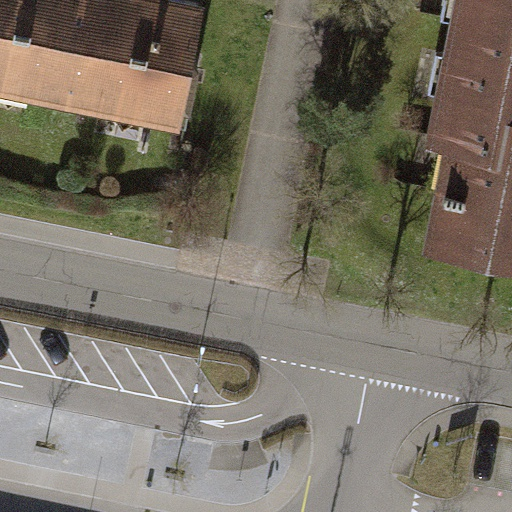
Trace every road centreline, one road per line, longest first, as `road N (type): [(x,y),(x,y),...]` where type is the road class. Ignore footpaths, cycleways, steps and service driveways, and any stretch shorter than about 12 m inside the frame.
road 1 (residential): [(243,317),(303,0)]
road 2 (residential): [(243,317),(511,373)]
road 3 (residential): [(0,270),(243,317)]
